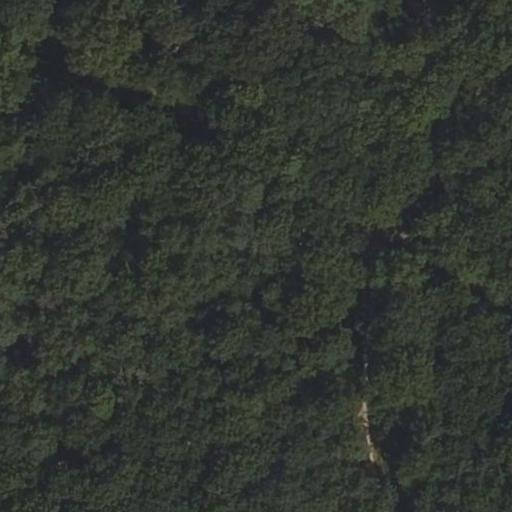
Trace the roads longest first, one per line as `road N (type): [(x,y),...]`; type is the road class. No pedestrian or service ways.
road 1 (unknown): [(380,223),(0,8)]
road 2 (unknown): [(380,223),(370,407),(383,511)]
road 3 (unknown): [(511,29),(380,223)]
road 4 (track): [(511,299),(380,223)]
